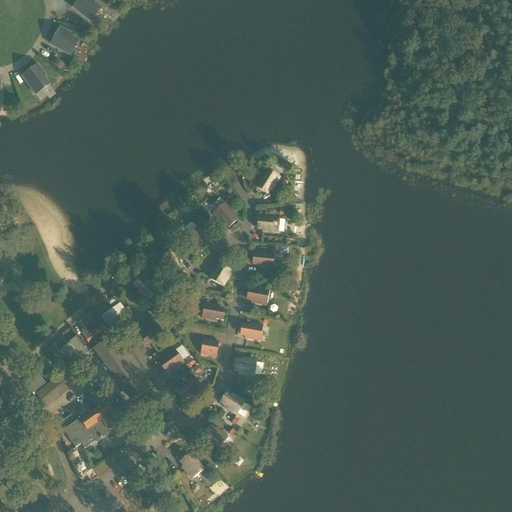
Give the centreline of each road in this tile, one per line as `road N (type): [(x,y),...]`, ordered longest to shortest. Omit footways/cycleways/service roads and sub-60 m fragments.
road 1 (unknown): [(138,312),(112,335),(111,350),(164,437)]
road 2 (unclassified): [(55,511),(175,429)]
